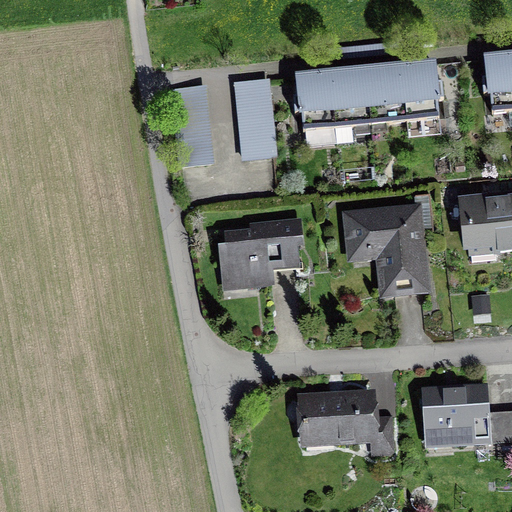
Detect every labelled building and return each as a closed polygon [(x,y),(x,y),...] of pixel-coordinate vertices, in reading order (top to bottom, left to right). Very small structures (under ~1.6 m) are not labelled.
[(398,44),(329,51),(330,61),(399,54),(398,44)] [(511,59),(483,62),(488,115),(511,112),(511,59)] [(400,69),(401,79),(402,79),(406,123),(439,120),(437,101),(444,101),(442,84),(435,84),(434,66),(400,69)] [(332,86),(331,76),(298,79),(300,98),(293,99),(295,115),(301,115),(303,134),(306,133),(307,148),(337,145),(331,86),(332,86)] [(401,79),(367,83),(371,127),(406,123),(402,79),(401,79)] [(266,82),(237,85),(244,161),(274,158),(266,82)] [(367,83),(332,86),(331,86),(337,145),(353,144),(352,129),(371,127),(367,83)] [(182,168),(212,165),(204,88),(175,91),(182,168)] [(511,251),(511,201),(465,206),(469,248),(470,248),(472,263),(496,260),(495,253),(511,251)] [(417,211),(348,218),(352,253),(365,252),(365,253),(374,252),(374,251),(380,250),(384,295),(425,291),(417,211)] [(300,244),(298,223),(253,228),(253,234),(227,236),(229,249),(222,250),(225,289),(271,285),(269,267),(296,264),(294,244),(300,244)] [(511,412),(488,414),(487,390),(423,394),(426,444),(511,438),(511,412)] [(373,422),(372,397),(302,401),(304,444),(373,440),(374,454),(391,453),(390,421),(373,422)]
